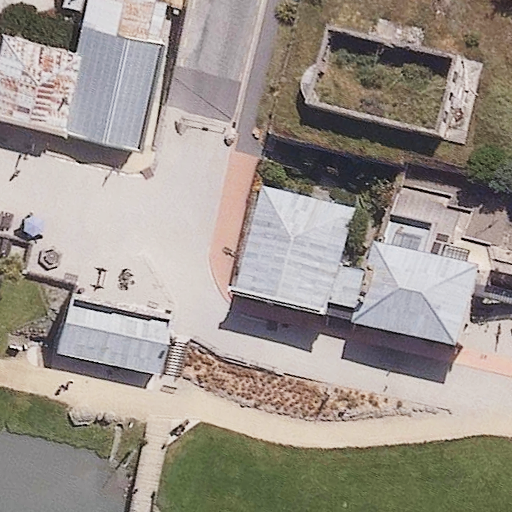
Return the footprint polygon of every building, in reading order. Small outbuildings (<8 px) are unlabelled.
[(85,0),(73,50),(54,129),(132,147),(142,104),(166,5),(151,2),(151,0),(85,0)] [(324,26),(305,110),(441,141),(460,58),(324,26)] [(73,50),(0,32),(0,116),(54,129),(73,50)] [(511,171),(401,144),(378,235),(511,268),(511,171)] [(353,209),(257,186),(231,297),(326,320),(329,305),(338,271),(353,209)] [(477,268),(374,243),(366,278),(338,271),(329,305),(355,311),(351,327),(457,352),(477,268)] [(170,321),(70,300),(57,359),(157,380),(170,321)]
